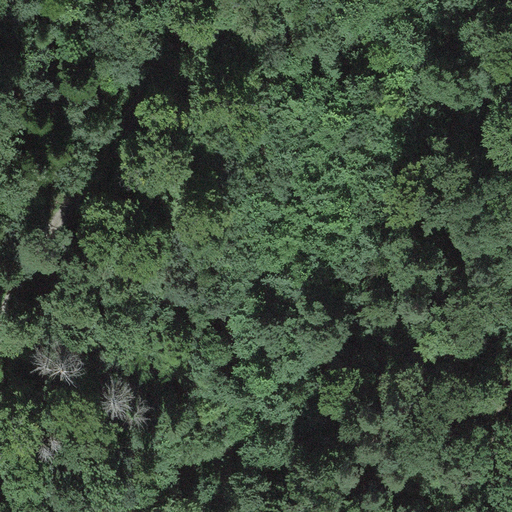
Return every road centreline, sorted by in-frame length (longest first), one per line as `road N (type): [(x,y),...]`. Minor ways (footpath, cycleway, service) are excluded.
road 1 (track): [(164,0),(150,83),(0,313)]
road 2 (track): [(494,511),(511,374)]
